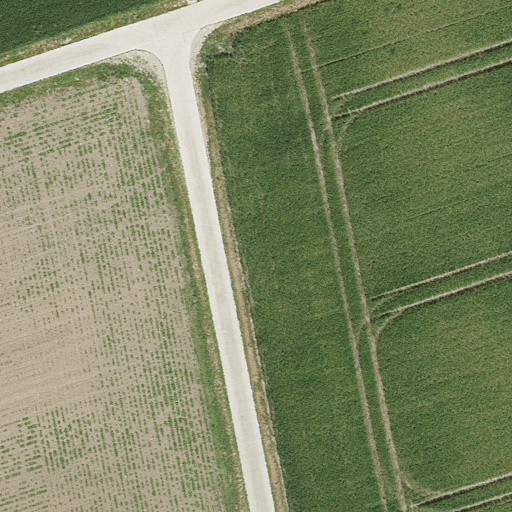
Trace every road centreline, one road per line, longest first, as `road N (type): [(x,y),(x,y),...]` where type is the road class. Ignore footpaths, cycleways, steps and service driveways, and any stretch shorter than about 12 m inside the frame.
road 1 (track): [(169,27),(262,511)]
road 2 (track): [(0,82),(254,0)]
